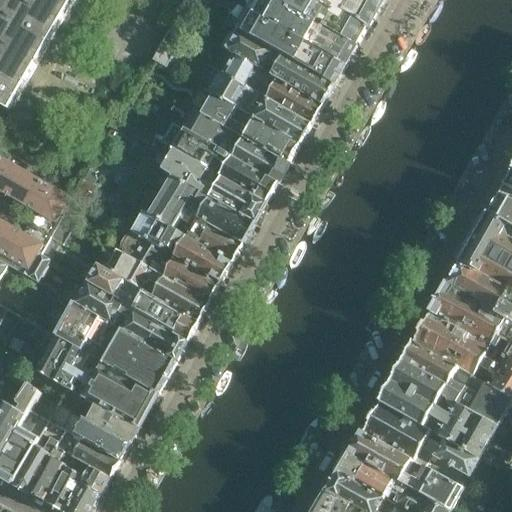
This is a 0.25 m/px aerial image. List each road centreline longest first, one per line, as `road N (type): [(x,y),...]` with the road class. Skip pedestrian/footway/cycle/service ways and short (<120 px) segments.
road 1 (residential): [(407,0),(115,511)]
road 2 (residential): [(297,511),(511,136)]
